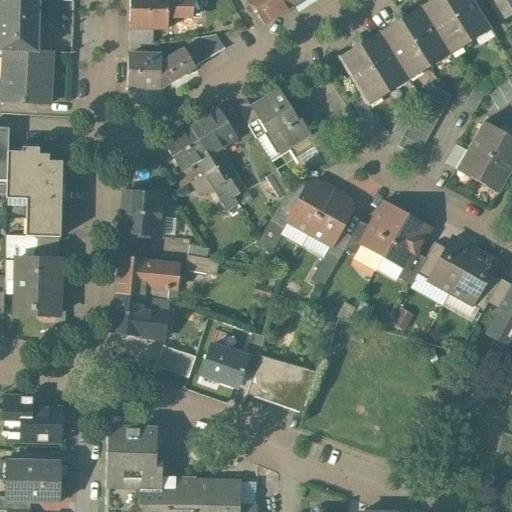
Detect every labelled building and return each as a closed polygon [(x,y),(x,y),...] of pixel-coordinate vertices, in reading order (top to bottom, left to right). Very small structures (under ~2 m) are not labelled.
[(0,0),(0,50),(9,51),(37,53),(38,1),(40,1),(39,0),(0,0)] [(166,0),(128,0),(128,29),(151,30),(166,31),(166,18),(167,1),(166,0)] [(291,7),(286,0),(249,0),(264,23),(291,7)] [(471,0),(432,0),(420,8),(448,55),(490,29),(471,0)] [(73,1),(57,1),(57,13),(72,13),(73,1)] [(191,1),(167,1),(166,18),(190,19),(191,1)] [(448,55),(420,8),(404,17),(402,14),(398,14),(393,17),(393,21),(394,24),(378,33),(408,81),(448,55)] [(151,30),(128,29),(127,50),(151,46),(151,30)] [(363,41),(362,39),(358,39),(352,42),(351,45),(352,49),(337,58),(361,96),(364,101),(364,102),(367,105),(408,81),(378,33),(363,41)] [(214,36),(191,39),(192,45),(182,52),(192,67),(222,48),(214,36)] [(37,53),(9,51),(8,83),(1,82),(0,100),(0,102),(21,104),(21,105),(24,105),(24,104),(49,105),(52,54),(37,53)] [(144,57),(127,56),(126,88),(158,89),(159,90),(169,85),(167,83),(192,67),(182,52),(165,63),(159,62),(159,59),(144,59),(144,57)] [(511,74),(486,91),(497,110),(511,101),(511,74)] [(466,79),(454,99),(465,105),(476,85),(466,79)] [(486,91),(476,85),(465,105),(475,111),(486,91)] [(450,97),(431,86),(425,96),(445,107),(450,97)] [(291,114),(276,91),(249,108),(258,121),(265,132),(278,153),(286,149),(305,137),(308,136),(294,112),(291,114)] [(364,101),(361,96),(349,102),(362,122),(373,115),(367,105),(364,102),(364,101)] [(445,107),(425,96),(419,106),(439,117),(445,107)] [(248,106),(245,102),(236,108),(248,127),(258,121),(249,108),(248,106)] [(439,117),(419,106),(414,116),(433,127),(439,117)] [(245,190),(219,148),(234,139),(216,109),(189,126),(234,198),(245,190)] [(401,113),(391,132),(401,138),(402,136),(408,126),(412,119),(401,113)] [(433,127),(414,116),(412,119),(408,126),(428,137),(433,127)] [(498,131),(483,123),(483,122),(482,122),(465,151),(455,170),(498,194),(511,168),(511,139),(509,137),(510,134),(510,131),(503,127),(500,128),(498,131)] [(234,198),(189,126),(161,142),(180,173),(195,163),(203,176),(190,184),(198,196),(210,188),(225,211),(237,204),(234,198)] [(428,137),(408,126),(402,136),(422,147),(428,137)] [(48,156),(39,156),(39,150),(22,149),(21,159),(8,159),(8,129),(0,128),(0,180),(6,181),(6,199),(28,200),(27,237),(36,238),(61,238),(63,163),(48,163),(48,156)] [(422,147),(402,136),(401,138),(397,146),(416,157),(422,147)] [(305,137),(286,149),(292,160),(312,148),(305,137)] [(336,162),(324,142),(314,149),(326,168),(336,162)] [(465,151),(455,146),(444,165),(454,171),(455,170),(465,151)] [(286,191),(275,172),(264,178),(276,197),(286,191)] [(314,183),(306,185),(285,221),(308,234),(332,192),(314,183)] [(140,194),(123,192),(120,233),(139,234),(139,236),(158,238),(160,215),(157,215),(159,192),(141,191),(140,194)] [(348,202),(332,192),(308,234),(330,247),(351,210),(348,202)] [(369,228),(359,245),(360,246),(382,258),(406,215),(383,203),(369,228)] [(429,228),(406,215),(382,258),(402,270),(405,271),(414,254),(429,228)] [(283,228),(270,221),(255,245),(269,253),(283,228)] [(359,222),(344,249),(355,255),(360,246),(359,245),(369,228),(359,222)] [(27,237),(5,237),(4,260),(17,260),(17,259),(35,260),(36,238),(27,237)] [(472,253),(449,240),(444,249),(427,281),(449,293),(472,253)] [(424,259),(416,274),(416,275),(427,281),(444,249),(433,243),(424,259)] [(326,252),(310,281),(322,288),(338,259),(326,252)] [(472,253),(449,293),(472,306),(489,275),(495,265),(472,253)] [(414,254),(405,271),(402,270),(397,279),(410,286),(416,275),(416,274),(424,259),(414,254)] [(218,262),(187,256),(185,270),(216,276),(218,262)] [(145,260),(118,257),(114,294),(136,298),(142,298),(143,286),(167,289),(169,267),(145,264),(145,260)] [(35,260),(17,259),(17,260),(15,315),(58,317),(59,261),(35,260)] [(500,280),(489,275),(472,306),(482,312),(487,303),(500,280)] [(500,280),(487,303),(498,309),(510,286),(500,280)] [(511,284),(498,309),(483,335),(503,346),(502,348),(511,353),(511,284)] [(142,298),(136,298),(114,294),(111,333),(163,338),(165,301),(142,298)] [(321,335),(296,327),(293,339),(317,347),(321,335)] [(251,333),(244,353),(259,358),(264,337),(251,333)] [(161,346),(154,367),(187,379),(194,358),(161,346)] [(247,359),(210,346),(200,374),(237,388),(247,359)] [(315,382),(256,366),(246,395),(303,415),(315,382)] [(511,389),(510,394),(511,394),(511,438),(501,435),(495,453),(511,458),(511,389)] [(32,398),(3,397),(3,420),(20,420),(20,442),(60,443),(61,409),(32,408),(32,398)] [(155,430),(108,429),(107,479),(160,480),(160,479),(161,446),(155,445),(155,430)] [(59,463),(7,462),(6,498),(6,502),(29,502),(58,503),(59,463)] [(160,480),(107,479),(106,509),(126,510),(126,511),(128,511),(137,511),(137,491),(159,491),(160,480)] [(195,479),(160,479),(160,480),(159,491),(194,491),(194,482),(195,482),(195,479)] [(195,482),(194,482),(194,491),(192,511),(237,511),(238,508),(238,484),(195,482)] [(159,491),(137,491),(137,511),(192,511),(194,491),(159,491)] [(28,511),(29,502),(6,502),(6,498),(0,497),(0,511),(18,511),(28,511)]
